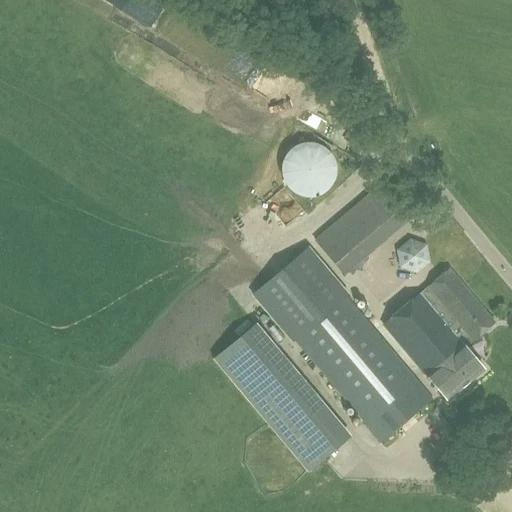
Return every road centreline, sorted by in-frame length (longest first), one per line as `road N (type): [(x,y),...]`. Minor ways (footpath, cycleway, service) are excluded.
road 1 (track): [(182,0),(399,132),(362,0)]
road 2 (unclassified): [(511,269),(399,132)]
